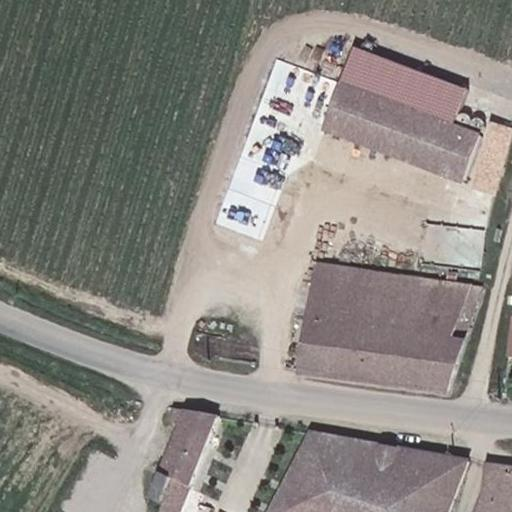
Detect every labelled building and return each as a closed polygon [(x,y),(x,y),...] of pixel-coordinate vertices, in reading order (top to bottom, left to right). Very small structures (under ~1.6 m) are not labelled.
[(416,161),(434,115),(352,84),(335,130),(416,161)] [(475,183),(493,138),(434,115),(416,161),(475,183)] [(511,149),(511,132),(500,128),(471,213),(489,219),(511,149)] [(488,250),(489,242),(474,238),(472,247),(488,250)] [(324,269),(317,325),(410,340),(414,310),(424,311),(429,286),(324,269)] [(317,325),(306,379),(450,399),(486,294),(429,286),(424,311),(414,310),(410,340),(317,325)] [(186,410),(182,418),(179,425),(188,430),(155,504),(163,508),(161,511),(184,511),(225,417),(186,410)] [(457,511),(477,462),(322,434),(277,511),(457,511)] [(511,511),(511,467),(501,466),(496,497),(489,511),(511,511)]
